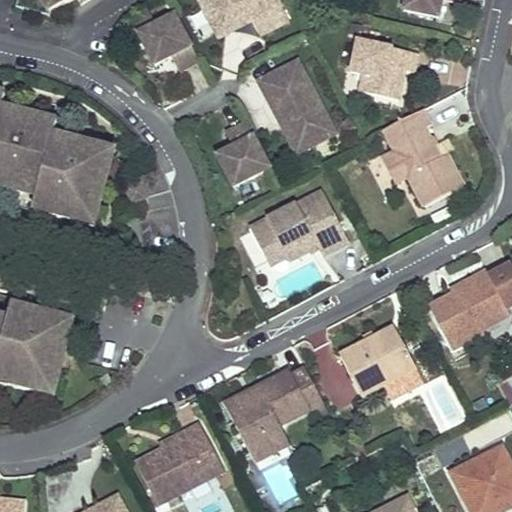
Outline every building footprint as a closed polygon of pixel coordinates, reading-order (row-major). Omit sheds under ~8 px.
[(21,0),(21,7),(52,12),(70,0),(21,0)] [(262,35),(290,20),(279,0),(204,0),(201,2),(220,38),(254,21),(262,35)] [(407,0),(406,10),(441,17),(444,0),(445,0),(461,3),(461,0),(407,0)] [(181,72),(200,62),(176,15),(140,34),(157,65),(173,58),(181,72)] [(416,72),(420,54),(360,41),(353,72),(371,75),(367,93),(400,100),(406,70),(416,72)] [(308,149),(338,133),(300,60),(260,81),(280,120),(290,115),(308,149)] [(55,135),(58,122),(3,108),(0,120),(0,173),(2,174),(0,183),(0,187),(13,190),(24,193),(27,181),(42,185),(55,135)] [(426,109),(386,131),(425,208),(466,186),(440,137),(432,141),(426,128),(434,124),(426,109)] [(290,115),(280,120),(298,154),(308,149),(290,115)] [(236,187),(272,168),(247,122),(227,133),(234,146),(218,155),(236,187)] [(434,124),(426,128),(432,141),(440,137),(434,124)] [(99,213),(115,150),(55,135),(42,185),(39,195),(53,199),(50,211),(50,213),(81,221),(81,219),(84,209),(99,213)] [(368,165),(383,195),(393,190),(378,160),(368,165)] [(10,201),(36,208),(39,195),(42,185),(27,181),(24,193),(13,190),(10,201)] [(143,183),(129,188),(133,202),(148,197),(143,183)] [(322,190),(250,229),(263,253),(280,244),(288,259),(290,262),(310,251),(312,254),(320,250),(323,256),(351,242),(322,190)] [(50,211),(53,199),(39,195),(36,208),(50,211)] [(84,209),(81,219),(96,223),(99,213),(84,209)] [(132,248),(145,246),(141,219),(129,221),(132,248)] [(280,244),(263,253),(271,267),(288,259),(280,244)] [(449,347),(481,330),(478,323),(507,307),(486,272),(458,287),(460,291),(428,308),(449,347)] [(60,384),(75,321),(14,307),(11,319),(0,362),(0,368),(13,371),(11,384),(10,385),(41,393),(42,391),(44,380),(60,384)] [(478,323),(481,330),(511,314),(507,307),(478,323)] [(0,362),(11,319),(0,315),(0,362)] [(362,393),(415,365),(395,328),(340,357),(360,394),(362,393)] [(449,347),(448,347),(451,353),(485,335),(481,330),(449,347)] [(415,365),(362,393),(363,396),(385,386),(392,400),(425,383),(416,365),(415,365)] [(250,453),(272,441),(268,434),(280,427),(277,421),(307,405),(310,410),(325,403),(305,366),(292,374),(289,369),(223,406),(249,454),(250,453)] [(0,381),(11,384),(13,371),(0,368),(0,381)] [(44,380),(42,391),(57,395),(60,384),(44,380)] [(307,405),(277,421),(280,427),(310,410),(307,405)] [(156,503),(222,468),(199,427),(185,435),(188,440),(164,453),(137,468),(156,503)] [(272,441),(285,434),(280,427),(268,434),(272,441)] [(292,446),(286,434),(285,434),(272,441),(278,454),(292,446)] [(161,447),(164,453),(188,440),(185,435),(161,447)] [(278,454),(272,441),(250,453),(256,465),(278,454)] [(492,511),(511,499),(511,479),(498,452),(446,479),(463,511),(492,511)] [(222,468),(156,503),(158,507),(226,473),(223,467),(222,468)] [(127,511),(119,496),(86,511),(127,511)] [(0,499),(0,511),(22,511),(23,502),(0,499)] [(492,511),(504,511),(511,508),(511,499),(492,511)] [(406,511),(402,502),(383,511),(406,511)]
